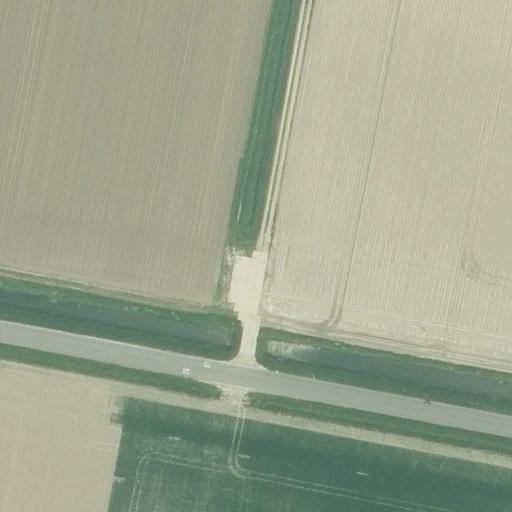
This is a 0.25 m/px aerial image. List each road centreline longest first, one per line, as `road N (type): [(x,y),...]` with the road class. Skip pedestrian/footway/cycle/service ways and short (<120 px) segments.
road 1 (unclassified): [(511,427),(0,331)]
road 2 (unknown): [(312,0),(242,377)]
